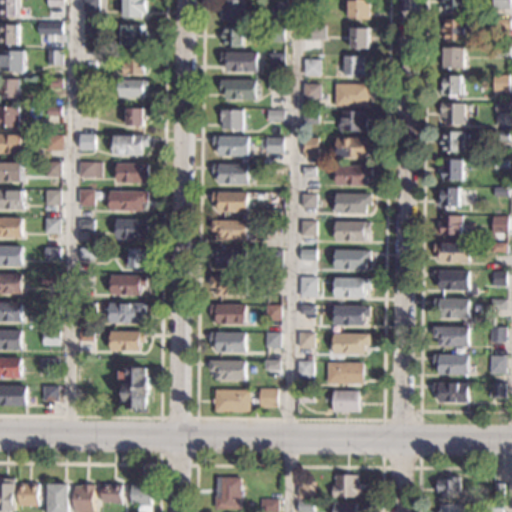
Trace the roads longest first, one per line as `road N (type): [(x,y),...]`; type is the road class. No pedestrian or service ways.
road 1 (residential): [(400,511),(409,0)]
road 2 (residential): [(180,511),(186,0)]
road 3 (tertiary): [(511,439),(0,434)]
